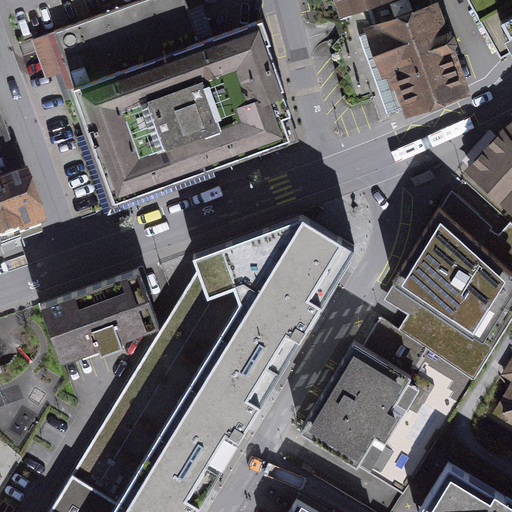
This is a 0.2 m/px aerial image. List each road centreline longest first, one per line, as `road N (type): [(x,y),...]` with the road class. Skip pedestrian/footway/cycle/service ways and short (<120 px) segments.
road 1 (residential): [(371,156),(387,203),(379,250),(220,511)]
road 2 (residential): [(328,172),(73,264)]
road 3 (residential): [(0,62),(73,264)]
road 4 (residential): [(286,0),(328,172)]
road 5 (residential): [(511,93),(371,156)]
